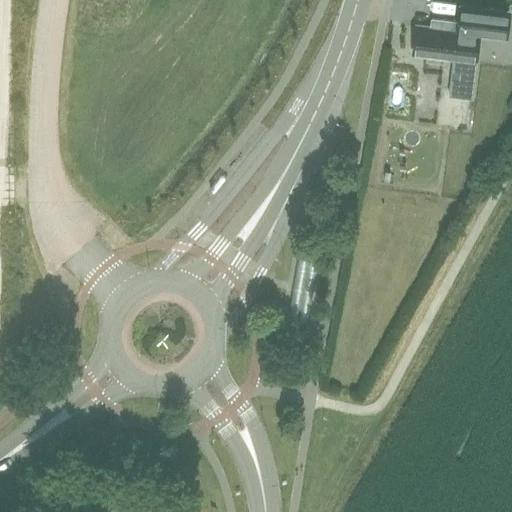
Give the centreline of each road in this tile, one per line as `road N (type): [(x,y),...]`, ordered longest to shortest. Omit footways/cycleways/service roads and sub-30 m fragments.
road 1 (unclassified): [(120,305),(67,236),(45,185),(40,139),(54,0)]
road 2 (tertiary): [(265,511),(247,439),(203,370)]
road 3 (secondary): [(121,367),(0,460)]
road 4 (secondary): [(325,90),(263,207)]
